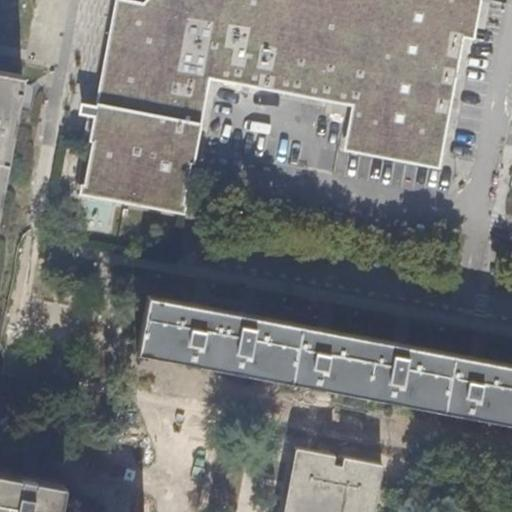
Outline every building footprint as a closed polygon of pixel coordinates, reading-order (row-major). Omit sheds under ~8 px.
[(102,143),(91,141),(83,185),(182,204),(207,76),(355,104),(348,141),(436,158),(460,37),(466,0),(221,0),(220,4),(198,0),(189,0),(188,11),(173,8),(158,6),(155,19),(126,14),(108,108),(102,143)] [(466,0),(460,37),(473,39),(479,0),(144,0),(142,3),(126,0),(115,0),(102,75),(96,106),(108,108),(126,14),(155,19),(158,6),(173,8),(188,11),(189,0),(198,0),(220,4),(221,0),(466,0)] [(7,117),(16,74),(0,71),(0,511),(57,511),(63,484),(0,472),(0,155),(4,131),(10,133),(13,118),(7,117)] [(22,76),(16,74),(7,117),(13,118),(22,76)] [(89,140),(91,141),(102,143),(108,108),(96,106),(89,140)] [(0,188),(10,133),(4,131),(0,155),(0,188)] [(511,364),(474,357),(396,343),(320,328),(246,314),(197,305),(148,296),(136,351),(511,423),(511,364)] [(286,511),(299,447),(293,446),(280,511),(286,511)] [(333,454),(299,447),(286,511),(365,511),(375,462),(341,455),(339,464),(331,463),(333,454)] [(370,511),(380,463),(375,462),(365,511),(370,511)]
